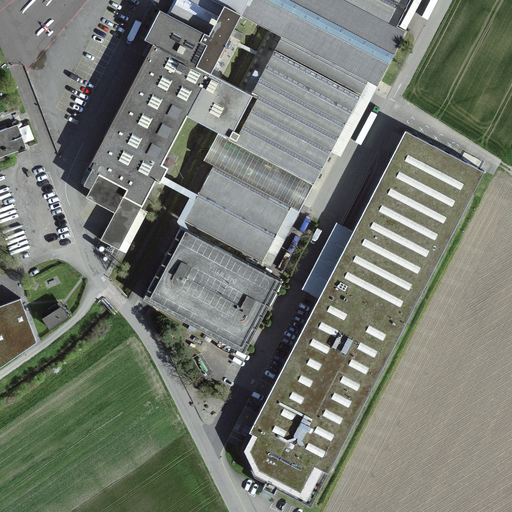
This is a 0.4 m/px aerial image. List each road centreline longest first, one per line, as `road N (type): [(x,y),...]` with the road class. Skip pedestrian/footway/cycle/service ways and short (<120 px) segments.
road 1 (unclassified): [(437,0),(280,326),(206,455)]
road 2 (residential): [(206,455),(152,345),(100,276),(0,26)]
road 3 (unknown): [(206,455),(47,503)]
